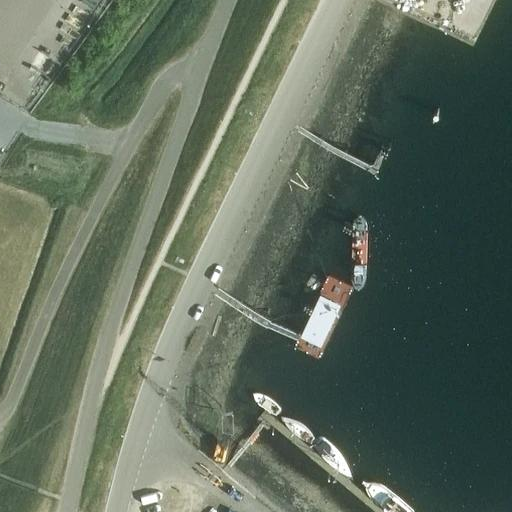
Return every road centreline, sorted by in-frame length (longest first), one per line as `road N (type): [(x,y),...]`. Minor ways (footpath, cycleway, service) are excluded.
road 1 (unclassified): [(118,511),(178,330),(335,0)]
road 2 (unclassified): [(65,511),(106,341),(203,64)]
road 3 (unclassified): [(203,64),(173,74),(157,90),(57,284),(0,417)]
